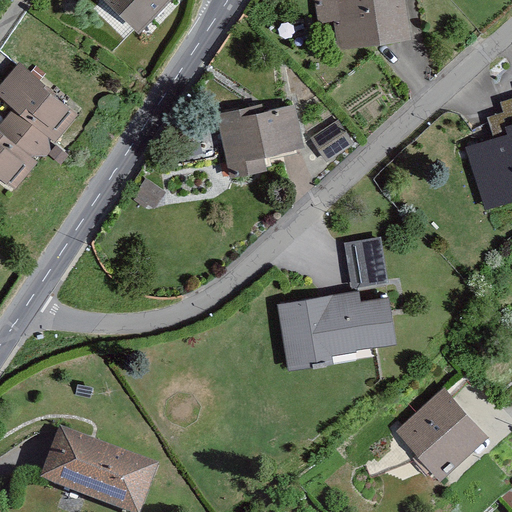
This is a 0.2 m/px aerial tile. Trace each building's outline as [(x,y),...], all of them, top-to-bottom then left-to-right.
[(109,0),(141,29),(169,0),(109,0)] [(325,0),(333,47),(404,36),(397,0),(325,0)] [(0,174),(17,188),(81,108),(21,60),(0,86),(0,95),(13,106),(0,122),(0,174)] [(511,92),(495,98),(508,142),(471,153),(487,204),(511,196),(511,92)] [(299,146),(292,108),(219,122),(229,175),(261,169),(258,153),(299,146)] [(357,290),(277,303),(289,376),(401,358),(382,235),(350,240),(357,290)] [(448,390),(396,434),(440,486),(492,443),(448,390)] [(44,476),(134,511),(151,467),(61,433),(44,476)]
